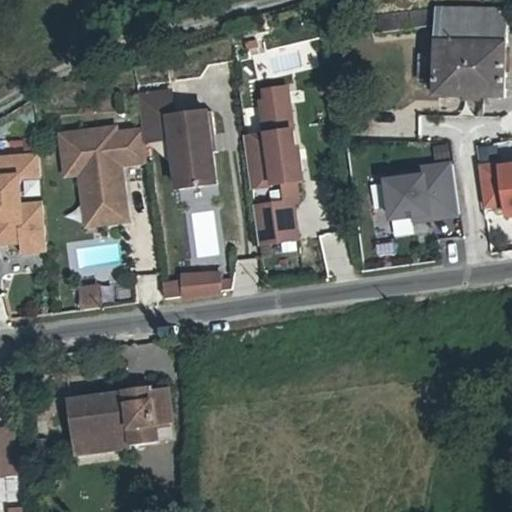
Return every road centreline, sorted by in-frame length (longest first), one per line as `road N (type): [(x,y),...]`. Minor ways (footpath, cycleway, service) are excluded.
road 1 (residential): [(0,342),(511,271)]
road 2 (track): [(0,110),(85,62),(276,0)]
